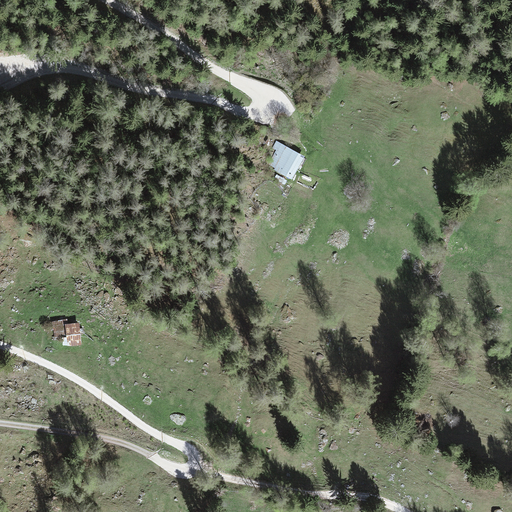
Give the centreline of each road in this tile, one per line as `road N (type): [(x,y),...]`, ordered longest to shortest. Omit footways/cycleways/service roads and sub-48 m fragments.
road 1 (track): [(0,91),(63,71),(256,117),(263,102),(246,87),(182,43),(88,0)]
road 2 (track): [(192,468),(193,458),(84,385),(0,347)]
road 3 (track): [(394,511),(370,501),(257,489),(192,468)]
road 4 (track): [(192,468),(176,471),(125,446),(0,425)]
